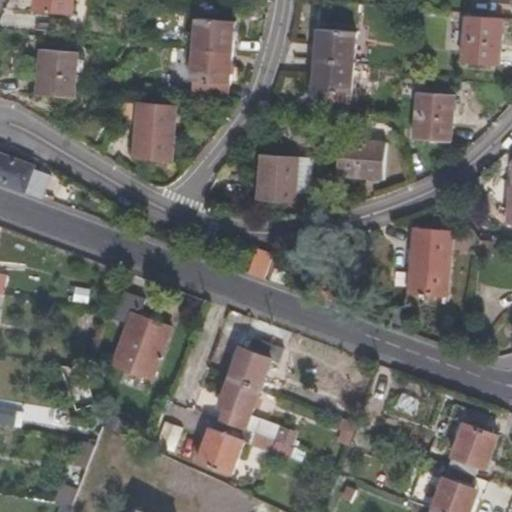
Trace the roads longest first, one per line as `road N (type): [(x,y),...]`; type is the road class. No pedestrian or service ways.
road 1 (residential): [(0,210),(511,385)]
road 2 (residential): [(511,115),(438,183),(345,221),(266,234),(174,215)]
road 3 (residential): [(174,215),(271,71),(283,0)]
road 4 (residential): [(174,215),(0,123)]
